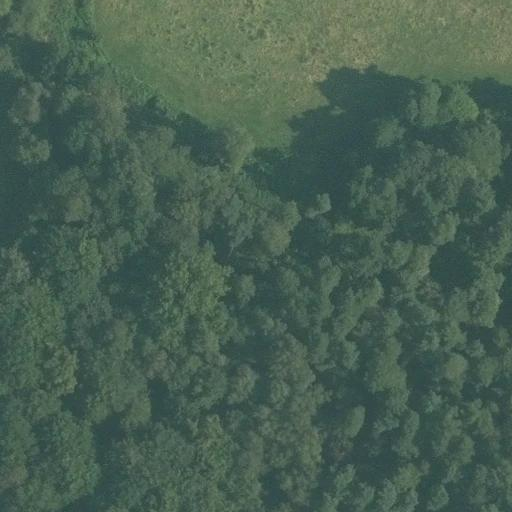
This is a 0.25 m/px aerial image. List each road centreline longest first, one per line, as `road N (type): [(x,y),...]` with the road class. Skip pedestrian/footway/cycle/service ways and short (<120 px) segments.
road 1 (track): [(95,118),(133,157),(202,202),(228,209),(345,194),(511,146)]
road 2 (track): [(20,145),(29,210),(0,294)]
